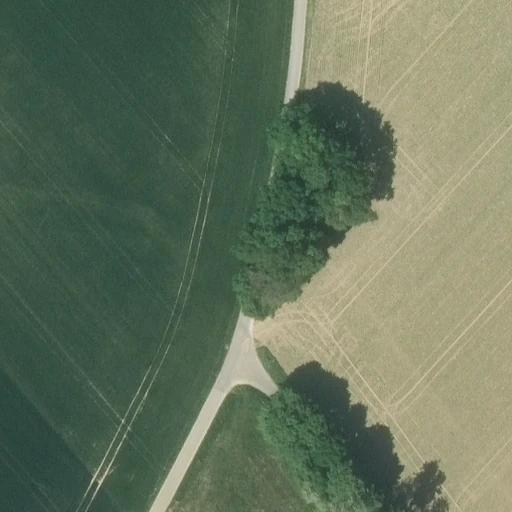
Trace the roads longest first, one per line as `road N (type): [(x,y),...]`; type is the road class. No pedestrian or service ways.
road 1 (unclassified): [(238,352),(280,151),(298,0)]
road 2 (unclassified): [(357,511),(238,352)]
road 3 (unclassified): [(156,511),(238,352)]
